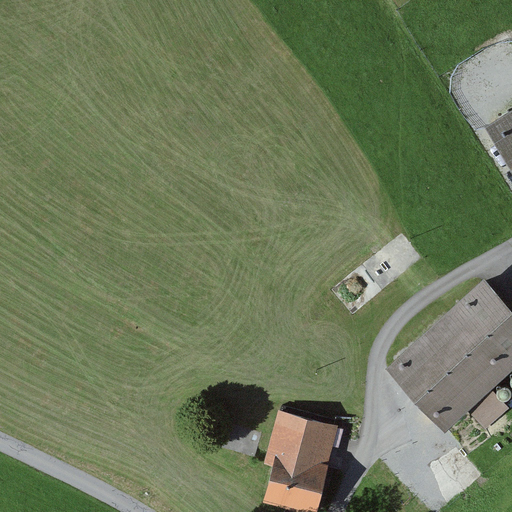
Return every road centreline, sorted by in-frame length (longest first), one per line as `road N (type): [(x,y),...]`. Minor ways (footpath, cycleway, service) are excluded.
road 1 (track): [(340,511),(364,469),(378,351),(416,299),(511,241)]
road 2 (unclassified): [(0,441),(131,511)]
